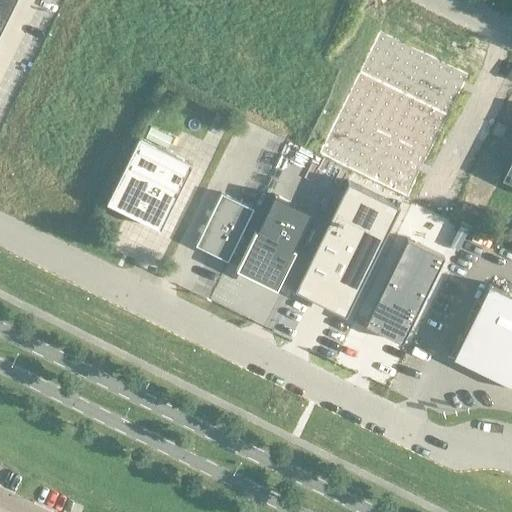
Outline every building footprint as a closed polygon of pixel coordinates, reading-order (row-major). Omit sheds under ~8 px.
[(0,0),(0,31),(15,0),(0,0)] [(161,0),(147,0),(120,56),(174,83),(205,21),(161,0)] [(313,45),(295,81),(331,100),(350,63),(351,63),(370,25),(342,11),(338,19),(325,13),(310,43),(313,45)] [(380,31),(319,154),(408,198),(469,74),(380,31)] [(172,138),(150,127),(145,138),(167,149),(172,138)] [(139,136),(106,202),(160,228),(192,163),(139,136)] [(511,183),(511,157),(502,178),(511,183)] [(348,309),(399,206),(347,180),(294,289),(312,298),(315,293),(348,309)] [(195,245),(228,261),(254,208),(221,192),(195,245)] [(255,230),(236,268),(238,269),(240,266),(266,280),(271,271),(279,276),(311,212),(274,194),(256,230),(255,230)] [(407,238),(368,317),(405,335),(444,256),(407,238)] [(511,294),(489,283),(453,356),(488,373),(511,385),(511,294)]
